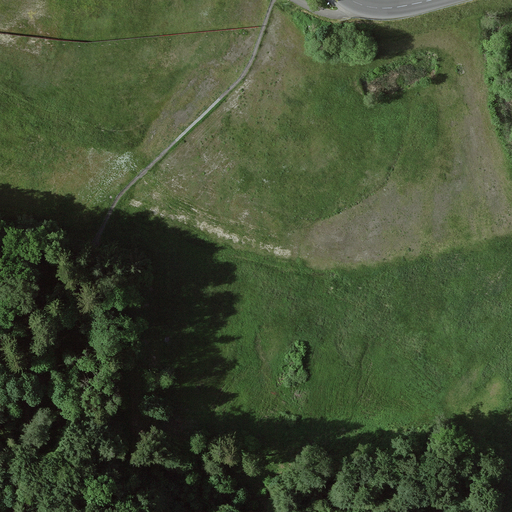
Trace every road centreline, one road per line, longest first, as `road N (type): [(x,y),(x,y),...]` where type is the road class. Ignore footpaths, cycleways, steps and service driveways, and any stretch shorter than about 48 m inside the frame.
road 1 (track): [(275,0),(247,68),(118,196),(53,335),(20,383)]
road 2 (track): [(20,383),(184,511)]
